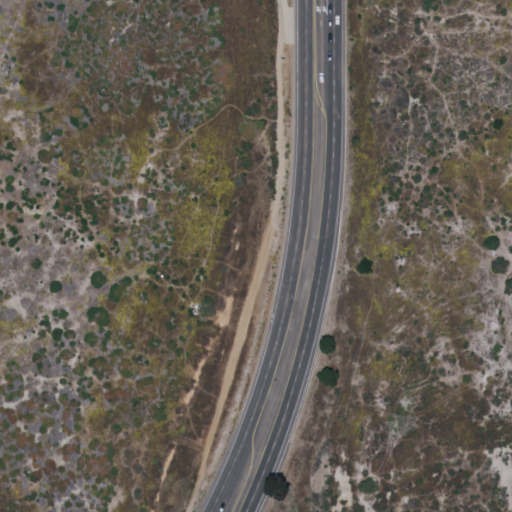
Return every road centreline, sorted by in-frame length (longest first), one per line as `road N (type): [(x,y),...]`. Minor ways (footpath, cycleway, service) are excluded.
road 1 (primary): [(303,0),(304,153),(286,299),(215,511)]
road 2 (primary): [(248,511),(310,335),(324,254),(331,15)]
